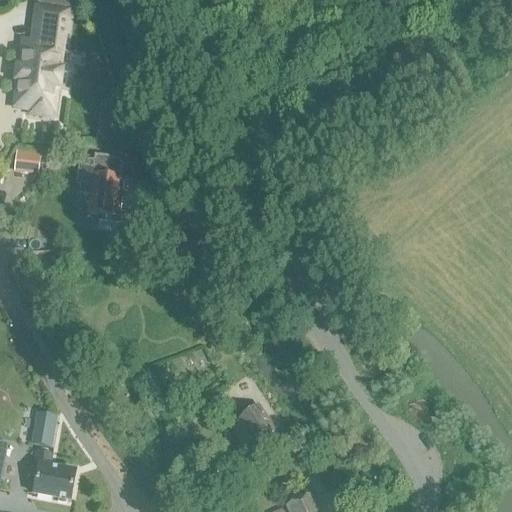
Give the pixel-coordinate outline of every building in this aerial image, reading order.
[(71,0),(51,0),(50,8),(77,11),(78,1),(71,0)] [(42,11),(16,7),(14,23),(11,42),(2,40),(0,58),(0,103),(10,105),(10,110),(26,112),(26,108),(29,108),(32,85),(37,86),(39,68),(35,68),(42,11)] [(102,101),(96,142),(114,145),(118,118),(114,117),(116,103),(102,101)] [(17,155),(15,173),(37,176),(39,158),(17,155)] [(94,164),(80,162),(76,188),(84,189),(83,197),(91,198),(88,217),(117,221),(122,181),(121,181),(123,167),(114,166),(115,160),(95,158),(94,164)] [(259,450),(276,438),(257,411),(240,422),(259,450)] [(37,416),(31,448),(51,451),(57,419),(37,416)] [(0,487),(9,447),(0,445),(0,487)] [(71,504),(77,476),(51,470),(54,457),(39,454),(36,472),(40,473),(35,497),(71,504)] [(315,511),(310,500),(284,511),(315,511)]
